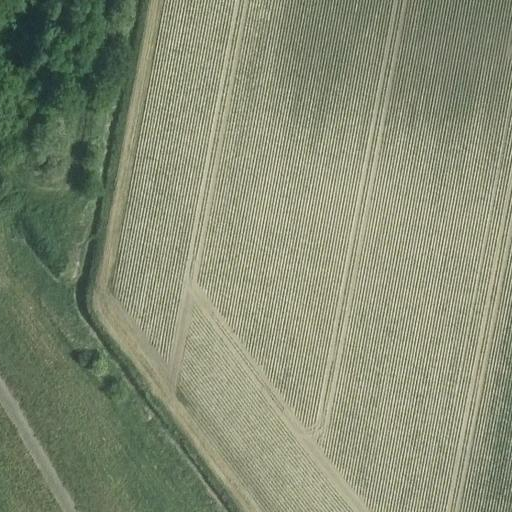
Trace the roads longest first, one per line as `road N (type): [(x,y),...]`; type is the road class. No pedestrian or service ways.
road 1 (track): [(0,120),(34,124),(65,105),(97,61),(106,0)]
road 2 (unclassified): [(72,511),(0,391)]
